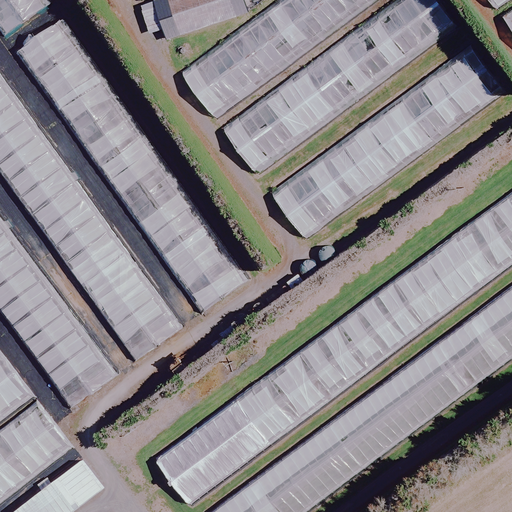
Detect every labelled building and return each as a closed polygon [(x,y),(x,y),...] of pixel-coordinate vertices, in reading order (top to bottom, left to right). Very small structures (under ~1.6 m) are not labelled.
[(0,0),(0,16),(13,34),(55,2),(53,0),(0,0)] [(254,13),(249,0),(162,0),(143,6),(153,35),(165,31),(168,42),(254,13)] [(372,0),(284,0),(213,53),(185,74),(217,116),(372,0)] [(456,23),(438,0),(397,0),(226,129),(258,172),(456,23)] [(508,0),(490,0),(496,9),(508,0)] [(248,283),(62,23),(21,52),(207,312),(248,283)] [(505,89),(473,47),(274,194),(306,237),(505,89)] [(0,169),(138,363),(184,329),(0,71),(0,169)] [(511,265),(511,195),(159,460),(191,504),(511,265)] [(0,315),(70,409),(120,372),(0,211),(0,315)] [(306,511),(511,358),(511,290),(215,511),(306,511)] [(0,421),(34,395),(0,351),(0,421)] [(0,504),(73,447),(38,402),(0,431),(0,504)] [(77,511),(107,490),(85,461),(18,511),(77,511)]
